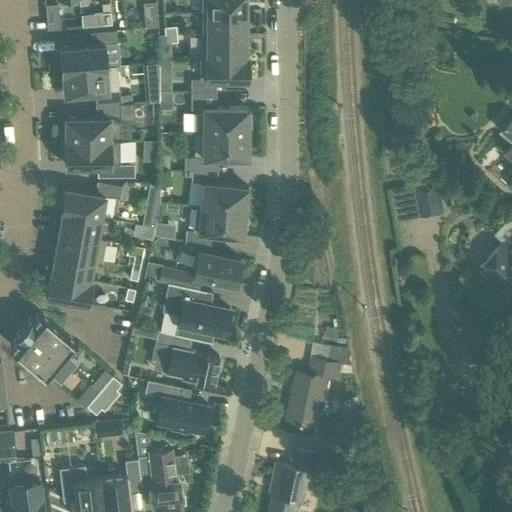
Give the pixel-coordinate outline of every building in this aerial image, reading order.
[(155,0),(143,1),(144,13),(156,12),(155,0)] [(201,0),(202,11),(245,11),(244,0),(201,0)] [(45,3),(47,28),(60,27),(58,2),(45,3)] [(110,11),(102,12),(103,24),(111,23),(110,11)] [(245,33),(245,11),(202,11),(202,33),(245,33)] [(404,11),(402,25),(428,27),(429,13),(404,11)] [(103,24),(102,12),(94,13),(95,25),(103,24)] [(158,25),(156,12),(144,13),(145,26),(158,25)] [(176,25),(164,26),(165,42),(177,41),(176,25)] [(115,29),(104,30),(90,31),(91,43),(59,46),(59,50),(55,50),(56,67),(61,67),(61,70),(106,66),(104,43),(117,42),(115,29)] [(245,54),(245,33),(202,33),(202,54),(245,54)] [(245,54),(202,54),(200,54),(200,77),(190,77),(190,93),(216,93),(216,78),(247,78),(247,54),(245,54)] [(106,67),(106,66),(61,70),(62,70),(64,93),(94,91),(95,103),(120,102),(119,88),(107,89),(105,67),(106,67)] [(170,91),(170,77),(158,77),(159,91),(170,91)] [(216,106),(216,93),(190,93),(190,108),(198,108),(198,132),(203,132),(247,132),(247,127),(251,127),(251,112),(247,112),(247,106),(216,106)] [(120,116),(120,102),(95,103),(95,116),(65,116),(65,139),(64,139),(64,140),(119,140),(119,139),(118,139),(118,116),(120,116)] [(511,115),(499,129),(511,141),(511,142),(504,151),(511,158),(511,181),(509,185),(511,188),(511,115)] [(247,156),(247,132),(203,132),(203,156),(184,156),(184,169),(192,169),(217,169),(217,156),(247,156)] [(119,163),(119,140),(64,140),(64,164),(97,163),(97,176),(122,176),(122,163),(119,163)] [(217,170),(217,169),(192,169),(191,179),(203,181),(200,204),(244,209),(247,185),(216,182),(217,170)] [(119,197),(121,184),(97,180),(94,192),(64,187),(60,209),(100,216),(104,194),(119,197)] [(414,184),(394,187),(401,218),(444,210),(439,181),(415,185),(414,184)] [(176,201),(175,221),(186,221),(187,201),(176,201)] [(244,209),(200,204),(196,204),(193,229),(185,228),(184,240),(209,245),(210,231),(242,234),(242,229),(246,229),(247,215),(244,214),(244,209)] [(158,209),(144,207),(141,224),(146,225),(154,226),(155,221),(158,209)] [(96,236),(100,216),(60,209),(60,210),(62,210),(58,230),(105,239),(106,238),(96,236)] [(154,226),(146,225),(144,236),(152,238),(154,226)] [(102,260),(105,239),(58,230),(55,251),(54,251),(54,252),(102,260)] [(504,240),(479,266),(507,293),(511,287),(511,241),(509,245),(504,240)] [(161,266),(158,279),(169,281),(197,287),(200,275),(234,282),(240,257),(197,248),(192,272),(161,266)] [(101,261),(102,260),(54,252),(51,272),(49,272),(48,272),(91,280),(91,279),(88,279),(92,259),(101,261)] [(134,254),(131,266),(139,267),(142,256),(134,254)] [(137,279),(139,267),(131,266),(129,277),(137,279)] [(87,302),(91,280),(48,272),(44,295),(87,302)] [(197,287),(169,281),(164,304),(180,308),(177,322),(181,323),(178,334),(190,337),(209,341),(212,329),(224,332),(225,326),(229,327),(232,313),(228,312),(230,307),(202,301),(204,288),(197,287)] [(135,288),(127,287),(124,298),(132,300),(135,288)] [(77,342),(39,310),(32,317),(31,316),(14,335),(16,336),(10,344),(48,376),(54,369),(58,373),(76,353),(71,349),(77,342)] [(324,329),(322,338),(335,341),(337,332),(324,329)] [(157,330),(151,357),(169,360),(166,371),(182,374),(182,378),(196,381),(197,377),(213,381),(219,355),(187,349),(190,337),(178,334),(157,330)] [(297,370),(287,417),(316,423),(319,410),(322,410),(330,374),(338,375),(339,370),(341,362),(351,364),(348,348),(329,344),(326,359),(312,356),(309,372),(297,370)] [(112,375),(86,405),(95,413),(100,407),(104,410),(119,391),(116,389),(121,383),(112,375)] [(147,378),(144,392),(161,396),(156,420),(172,423),(171,427),(186,430),(187,426),(203,430),(208,404),(175,397),(178,385),(147,378)] [(106,420),(92,421),(94,435),(108,434),(106,420)] [(0,459),(18,457),(15,430),(0,432),(0,459)] [(276,483),(271,509),(282,511),(295,511),(298,500),(301,501),(309,468),(316,470),(320,453),(294,447),(290,464),(277,462),(272,482),(276,483)] [(148,453),(137,454),(140,483),(150,482),(153,510),(181,506),(177,478),(170,479),(166,448),(148,450),(148,453)] [(126,472),(99,476),(103,511),(130,511),(128,485),(140,484),(137,457),(124,459),(126,472)] [(103,511),(99,476),(73,479),(71,465),(58,467),(62,493),(74,492),(76,511),(103,511)] [(39,481),(10,484),(11,498),(12,511),(42,511),(41,497),(39,481)] [(341,504),(351,511),(357,503),(347,496),(341,504)]
